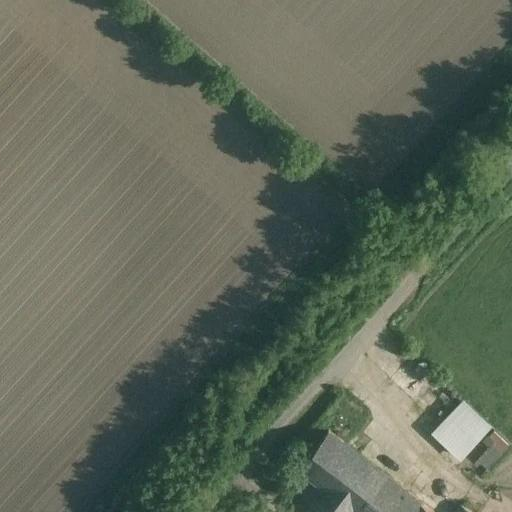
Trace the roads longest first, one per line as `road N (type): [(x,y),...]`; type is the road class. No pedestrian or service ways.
road 1 (unclassified): [(202,511),(511,171)]
road 2 (track): [(422,270),(106,0)]
